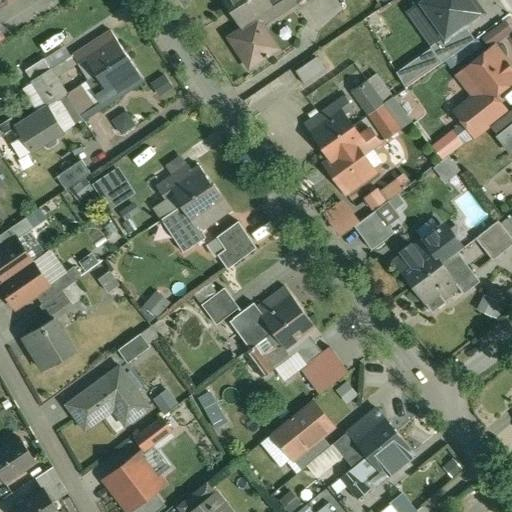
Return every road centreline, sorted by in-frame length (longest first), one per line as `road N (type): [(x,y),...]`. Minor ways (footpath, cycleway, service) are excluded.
road 1 (residential): [(434,398),(264,174),(154,0)]
road 2 (residential): [(90,511),(0,352)]
road 3 (residential): [(511,491),(434,398)]
